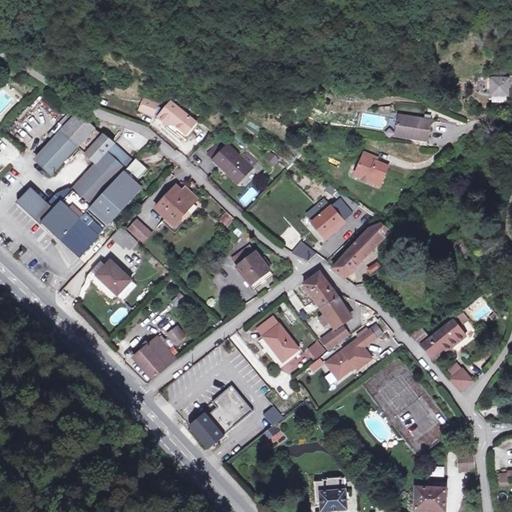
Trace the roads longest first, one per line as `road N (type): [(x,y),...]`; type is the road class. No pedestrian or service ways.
road 1 (residential): [(0,52),(83,108),(148,131),(274,248),(309,269)]
road 2 (residential): [(309,269),(323,266),(345,289),(374,302),(465,408)]
road 3 (residential): [(139,403),(309,269)]
road 4 (secondary): [(0,265),(139,403)]
road 5 (secondary): [(139,403),(241,511)]
